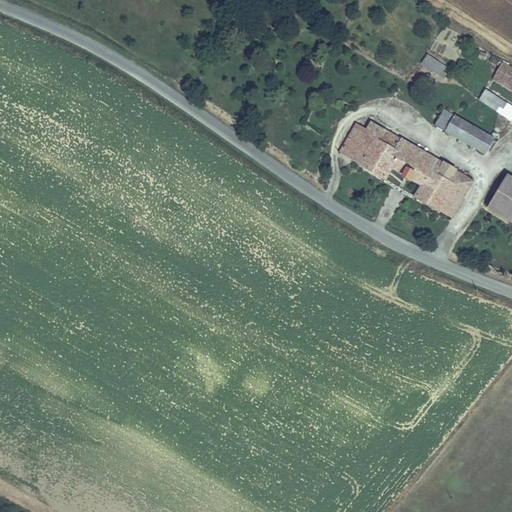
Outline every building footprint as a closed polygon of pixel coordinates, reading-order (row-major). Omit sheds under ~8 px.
[(425,55),(420,66),(443,76),(448,66),(425,55)] [(511,90),(511,71),(503,65),(494,79),(511,90)] [(511,122),(511,121),(511,106),(487,90),(480,100),(511,122)] [(484,156),(493,141),(444,111),(435,127),(484,156)] [(451,217),(471,182),(362,119),(342,152),(386,178),(394,168),(404,175),(402,178),(410,182),(412,180),(423,186),(417,197),(451,217)] [(511,221),(511,177),(508,175),(489,208),(511,221)]
